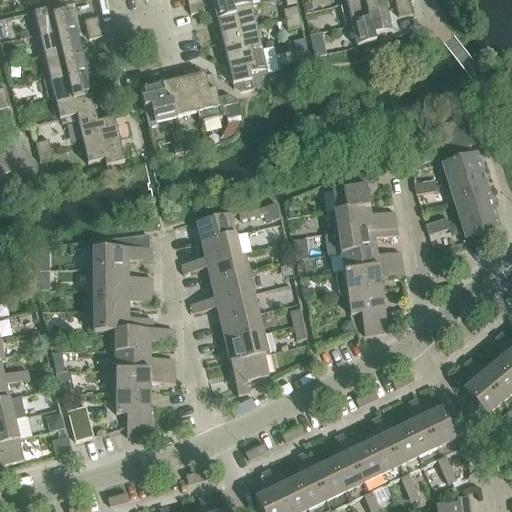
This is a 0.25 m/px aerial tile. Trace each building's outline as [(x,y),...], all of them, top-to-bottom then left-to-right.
[(248,0),(220,0),(212,2),(217,23),(235,19),(233,12),(251,8),(248,0)] [(294,0),(288,0),(285,1),(286,8),(296,6),(294,0)] [(363,0),(364,2),(342,8),(347,30),(352,29),(352,28),(369,23),(368,17),(385,13),(382,0),(363,0)] [(407,0),(395,0),(394,0),(396,10),(409,7),(407,0)] [(188,8),(191,18),(204,14),(202,5),(188,8)] [(311,5),(304,6),(306,14),(313,12),(311,5)] [(409,7),(396,10),(398,20),(412,16),(409,7)] [(235,19),(217,23),(222,44),(240,40),(238,33),(256,29),(251,8),(233,12),(235,19)] [(297,10),(283,13),(285,22),(299,19),(297,10)] [(53,11),(29,16),(35,39),(57,33),(58,40),(76,35),(71,13),(54,17),(53,11)] [(368,17),(369,23),(352,28),(352,29),(357,50),(375,45),(374,39),(391,35),(385,13),(368,17)] [(299,19),(285,22),(287,32),(301,29),(299,19)] [(98,20),(84,23),(86,33),(100,30),(98,20)] [(256,29),(238,33),(240,40),(222,44),(227,65),(245,61),(243,54),(261,50),(256,29)] [(100,30),(86,33),(89,43),(102,39),(100,30)] [(81,56),(76,35),(58,40),(57,33),(35,39),(40,60),(62,54),(63,61),(81,56)] [(269,83),(266,72),(261,50),(243,54),(245,61),(227,65),(233,92),(240,96),(253,93),(253,91),(269,84),(269,83)] [(306,51),(295,53),(299,69),(310,67),(309,61),(306,51)] [(62,54),(40,60),(45,81),(67,75),(68,82),(86,78),(81,56),(63,61),(62,54)] [(108,62),(94,65),(96,75),(110,72),(108,62)] [(110,72),(96,75),(99,85),(112,81),(110,72)] [(67,75),(45,81),(50,103),(54,102),(54,100),(72,96),(73,103),(91,99),(86,78),(68,82),(67,75)] [(193,98),(197,116),(200,125),(222,120),(219,111),(217,101),(215,92),(208,93),(205,77),(183,82),(187,100),(193,98)] [(183,82),(162,87),(166,105),(172,103),(176,121),(197,116),(193,98),(187,100),(183,82)] [(162,87),(139,92),(149,131),(156,129),(155,126),(176,121),(172,103),(166,105),(162,87)] [(4,91),(0,91),(0,112),(9,110),(4,91)] [(115,93),(101,96),(104,106),(117,103),(115,93)] [(72,96),(54,100),(54,102),(59,123),(76,119),(77,124),(96,119),(91,99),(73,103),(72,96)] [(229,98),(217,101),(219,111),(237,106),(236,102),(229,98)] [(96,119),(77,124),(82,145),(100,141),(101,147),(119,143),(114,121),(97,125),(96,119)] [(467,121),(439,130),(448,156),(475,148),(467,121)] [(191,139),(181,141),(184,155),(194,152),(191,139)] [(100,141),(82,145),(87,167),(104,163),(106,169),(124,165),(119,143),(101,147),(100,141)] [(181,141),(172,143),(175,157),(184,155),(181,141)] [(48,143),(35,146),(37,156),(51,152),(48,143)] [(51,152),(37,156),(39,165),(53,162),(51,152)] [(5,155),(0,156),(0,176),(10,175),(5,155)] [(442,167),(448,186),(482,175),(476,156),(442,167)] [(482,175),(448,186),(454,205),(488,194),(482,175)] [(342,193),(331,195),(334,215),(334,216),(369,211),(364,177),(340,181),(342,193)] [(435,184),(424,186),(426,197),(436,195),(435,184)] [(424,186),(414,188),(415,198),(426,197),(424,186)] [(488,194),(454,205),(460,224),(494,213),(488,194)] [(277,207),(267,209),(271,224),(280,222),(277,207)] [(334,215),(329,216),(332,237),(396,227),(394,215),(370,219),(369,211),(334,216),(334,215)] [(500,232),(494,213),(460,224),(466,243),(500,232)] [(230,218),(196,226),(201,247),(235,239),(230,218)] [(445,222),(435,225),(438,235),(448,232),(445,222)] [(435,225),(425,228),(428,239),(438,235),(435,225)] [(375,251),(374,243),(397,239),(396,227),(332,237),(319,239),(323,260),(341,257),(341,256),(375,251)] [(235,239),(201,247),(205,263),(206,266),(239,258),(235,239)] [(306,251),(293,253),(295,264),(308,262),(306,251)] [(375,251),(341,256),(341,257),(343,275),(344,276),(402,268),(400,256),(376,259),(375,251)] [(151,252),(88,252),(88,274),(128,273),(128,265),(152,265),(151,252)] [(205,263),(196,265),(198,274),(207,272),(211,287),(250,277),(245,257),(239,258),(206,266),(205,263)] [(196,265),(182,268),(184,277),(198,274),(196,265)] [(343,275),(330,277),(334,300),(347,298),(347,297),(381,291),(380,283),(403,279),(402,268),(344,276),(343,275)] [(128,273),(88,274),(88,294),(152,294),(152,282),(128,282),(128,273)] [(254,297),(250,277),(211,287),(215,302),(216,307),(254,297)] [(49,284),(34,284),(36,292),(37,294),(49,294),(49,284)] [(311,290),(302,292),(304,304),(313,302),(311,290)] [(381,291),(347,297),(347,298),(350,318),(361,316),(372,314),(384,313),(381,291)] [(152,294),(88,294),(88,315),(128,314),(128,306),(152,305),(152,294)] [(215,302),(206,304),(208,313),(217,311),(220,327),(259,317),(254,297),(216,307),(215,302)] [(206,304),(191,308),(193,317),(208,313),(206,304)] [(300,313),(291,315),(294,329),(303,327),(300,313)] [(372,314),(376,337),(388,336),(384,313),(372,314)] [(489,313),(482,320),(487,326),(495,320),(489,313)] [(152,334),(152,333),(152,322),(128,323),(128,314),(88,315),(88,336),(110,336),(110,335),(152,334)] [(372,314),(361,316),(364,339),(376,337),(372,314)] [(259,317),(220,327),(225,346),(264,337),(259,317)] [(482,320),(474,326),(479,333),(487,326),(482,320)] [(303,327),(294,329),(297,344),(306,342),(303,327)] [(174,333),(152,333),(152,334),(110,335),(110,336),(110,356),(115,356),(115,355),(150,355),(150,346),(174,346),(174,333)] [(264,359),(269,358),(264,337),(225,346),(230,366),(263,358),(264,359)] [(500,337),(495,341),(505,353),(499,358),(502,362),(495,368),(511,387),(511,346),(510,348),(500,337)] [(458,339),(450,346),(456,353),(464,346),(458,339)] [(450,346),(442,353),(448,359),(456,353),(450,346)] [(150,355),(115,355),(115,356),(115,374),(115,376),(174,375),(174,363),(150,363),(150,355)] [(62,357),(51,357),(56,375),(64,374),(62,357)] [(268,379),(264,359),(263,358),(230,366),(238,399),(249,397),(246,384),(268,379)] [(470,388),(463,394),(492,430),(505,419),(511,427),(511,387),(495,368),(488,373),(485,369),(478,374),(469,363),(464,368),(473,379),(467,384),(470,388)] [(27,374),(12,377),(14,386),(29,383),(27,374)] [(174,387),(174,375),(115,376),(115,374),(110,375),(110,397),(115,397),(115,396),(150,395),(150,387),(174,387)] [(410,376),(401,381),(404,388),(413,384),(410,376)] [(4,384),(0,384),(0,405),(9,404),(5,388),(14,386),(12,377),(3,379),(4,384)] [(401,381),(391,385),(395,393),(404,388),(401,381)] [(71,385),(59,388),(61,398),(74,397),(71,385)] [(373,394),(364,398),(368,406),(377,402),(373,394)] [(150,395),(115,396),(115,397),(116,417),(126,417),(138,417),(150,417),(150,395)] [(364,398),(355,403),(359,410),(368,406),(364,398)] [(408,422),(410,427),(402,431),(422,473),(436,466),(447,487),(455,483),(445,462),(460,454),(440,413),(431,417),(428,412),(421,416),(415,402),(409,405),(415,419),(408,422)] [(9,404),(0,405),(0,426),(14,423),(9,404)] [(336,412),(327,416),(331,424),(340,419),(336,412)] [(327,416),(318,420),(322,428),(331,424),(327,416)] [(139,440),(138,417),(126,417),(127,441),(139,440)] [(150,417),(138,417),(139,440),(150,440),(150,417)] [(52,420),(47,426),(49,435),(64,432),(60,418),(52,420)] [(371,440),(374,445),(365,449),(385,490),(400,484),(410,505),(418,501),(408,479),(422,473),(402,431),(394,435),(392,430),(385,434),(378,420),(372,423),(378,437),(371,440)] [(0,447),(18,443),(14,423),(0,426),(0,447)] [(299,429),(290,434),(294,442),(303,437),(299,429)] [(84,430),(72,433),(75,445),(75,446),(87,443),(84,430)] [(64,433),(57,435),(59,442),(66,441),(64,433)] [(290,434),(281,438),(285,446),(294,442),(290,434)] [(337,462),(328,467),(348,508),(363,501),(368,511),(378,511),(371,497),(385,490),(365,449),(357,453),(355,448),(348,451),(342,438),(335,441),(342,454),(335,458),(337,462)] [(18,443),(0,447),(0,482),(4,482),(1,470),(23,464),(18,443)] [(263,447),(254,452),(257,459),(266,455),(263,447)] [(254,452),(244,456),(248,464),(257,459),(254,452)] [(340,511),(348,508),(328,467),(321,470),(318,466),(311,469),(305,456),(299,459),(305,472),(298,475),(300,480),(291,484),(304,511),(340,511)] [(205,474),(195,477),(198,485),(207,483),(205,474)] [(268,474),(262,477),(268,490),(261,493),(263,498),(254,502),(258,511),(304,511),(291,484),(284,488),(281,483),(274,487),(268,474)] [(195,477),(186,480),(188,488),(198,485),(195,477)] [(166,485),(156,488),(158,496),(168,494),(166,485)] [(156,488),(146,491),(149,499),(158,496),(156,488)] [(126,496),(117,499),(119,507),(129,505),(126,496)] [(117,499),(107,502),(109,510),(119,507),(117,499)] [(208,511),(205,500),(199,502),(201,511),(208,511)] [(457,501),(458,506),(436,509),(436,511),(469,511),(468,500),(457,501)]
